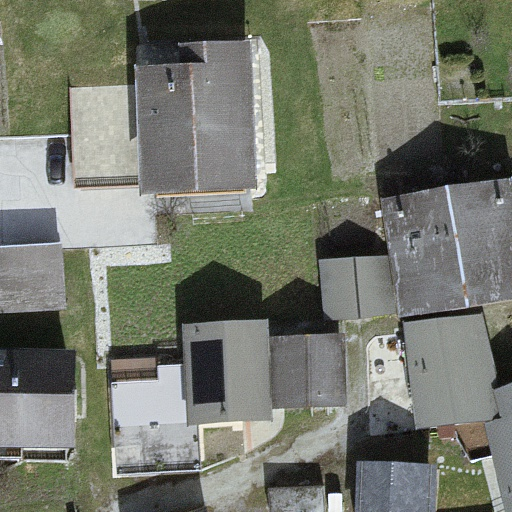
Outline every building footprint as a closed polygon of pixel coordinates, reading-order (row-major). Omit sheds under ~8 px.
[(196,70),(151,73),(163,200),(272,210),(261,49),(196,49),(196,70)] [(511,188),(457,194),(481,308),(511,302),(511,188)] [(385,208),(395,259),(403,292),(410,318),(481,308),(457,194),(385,208)] [(71,253),(0,248),(0,313),(71,312),(71,253)] [(395,259),(317,268),(323,317),(410,318),(403,292),(395,259)] [(271,320),(190,328),(201,424),(280,423),(273,339),(271,320)] [(482,323),(405,325),(419,430),(489,429),(511,511),(511,398),(505,402),(482,323)] [(356,338),(273,339),(280,423),(359,415),(356,338)] [(88,358),(0,355),(0,458),(86,460),(88,358)] [(109,363),(113,473),(196,478),(183,365),(109,363)] [(440,511),(442,470),(358,465),(356,511),(440,511)]
